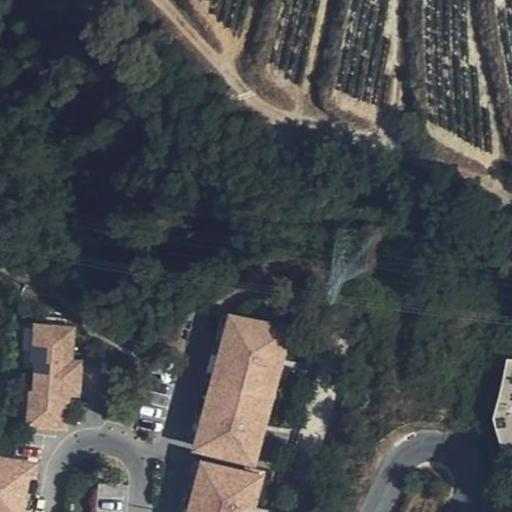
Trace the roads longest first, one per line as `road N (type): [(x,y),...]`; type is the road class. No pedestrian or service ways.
road 1 (residential): [(49,511),(63,462),(83,444),(131,445),(148,470),(145,511)]
road 2 (tertiary): [(376,511),(409,448),(434,444),(455,450),(468,466),(462,511)]
